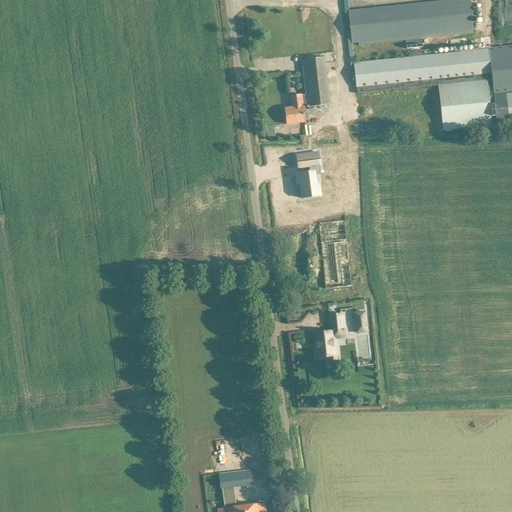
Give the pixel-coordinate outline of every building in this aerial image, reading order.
[(351,11),(349,11),(352,43),(358,42),(358,46),(405,41),(406,49),(422,47),(421,39),(473,34),(473,30),(472,19),(476,19),(475,11),(471,11),(469,0),(457,0),(363,10),(353,11),(353,10),(351,10),(351,11)] [(413,56),(353,62),(357,90),(357,94),(438,86),(443,131),(497,125),(511,123),(511,46),(489,49),(474,50),(425,55),(424,51),(420,52),(419,50),(413,51),(413,56)] [(292,108),(284,108),(286,124),(305,122),(303,107),(307,106),(307,107),(330,105),(325,57),(302,60),(306,95),(302,95),(302,94),(301,94),(290,96),(292,108)] [(312,169),(291,172),(292,183),(295,183),(297,197),(317,194),(316,182),(313,183),(312,169)] [(344,219),(318,222),(326,289),(336,288),(351,286),(344,219)] [(353,312),(355,334),(367,333),(365,311),(353,312)] [(338,361),(335,333),(344,332),(342,315),(329,316),(330,332),(314,334),(317,358),(327,357),(328,362),(328,364),(331,366),(333,367),(336,366),(338,363),(338,361)] [(250,470),(217,474),(219,489),(222,489),(225,508),(218,509),(218,511),(275,511),(274,503),(265,504),(265,503),(236,507),(233,487),(252,485),(250,470)]
